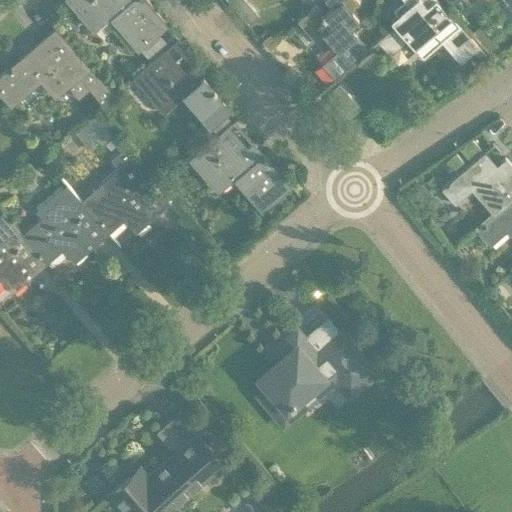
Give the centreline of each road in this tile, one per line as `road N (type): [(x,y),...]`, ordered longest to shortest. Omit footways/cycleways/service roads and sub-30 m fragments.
road 1 (residential): [(8,485),(353,187)]
road 2 (tertiary): [(353,187),(190,0)]
road 3 (tertiary): [(511,377),(353,187)]
road 4 (residential): [(353,187),(511,77)]
